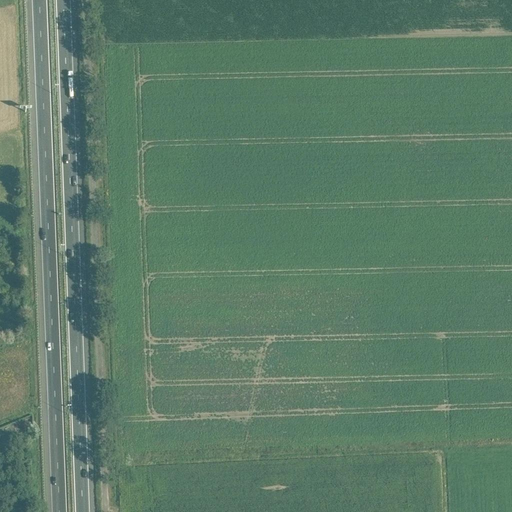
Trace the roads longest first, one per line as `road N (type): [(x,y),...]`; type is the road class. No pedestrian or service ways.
road 1 (motorway): [(39,0),(59,511)]
road 2 (motorway): [(82,511),(62,0)]
road 3 (unclassified): [(104,511),(85,0)]
